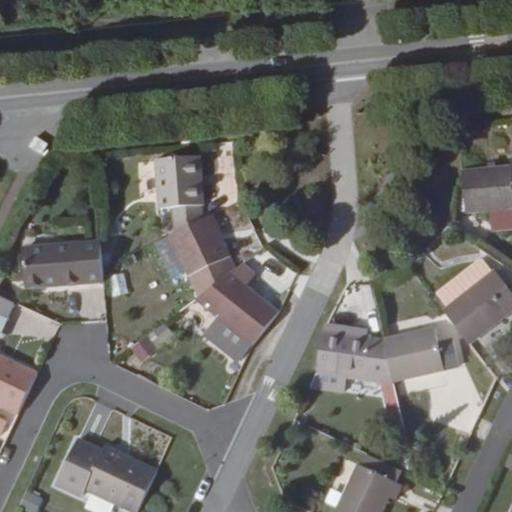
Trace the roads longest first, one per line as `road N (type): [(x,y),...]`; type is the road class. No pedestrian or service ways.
road 1 (residential): [(249,450),(326,285),(345,214),(332,67)]
road 2 (residential): [(0,511),(62,385),(100,377),(249,450)]
road 3 (tertiary): [(0,102),(332,67)]
road 4 (tertiary): [(332,67),(511,47)]
road 5 (residential): [(459,511),(511,406)]
